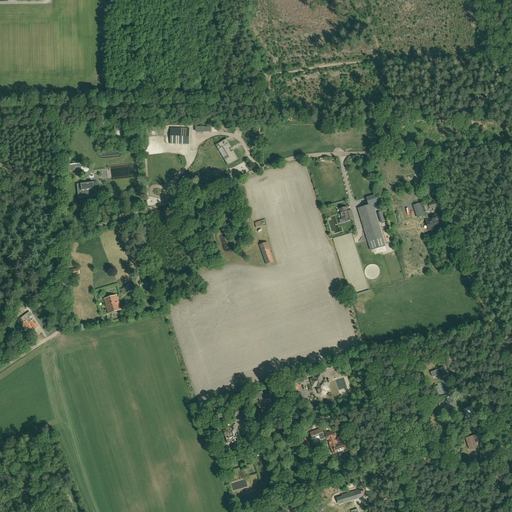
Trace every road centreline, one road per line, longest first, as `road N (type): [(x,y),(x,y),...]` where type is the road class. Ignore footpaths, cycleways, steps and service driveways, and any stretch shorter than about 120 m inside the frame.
road 1 (track): [(511,149),(302,155),(71,236),(63,248),(66,323),(0,371)]
road 2 (track): [(413,511),(379,409),(264,444)]
